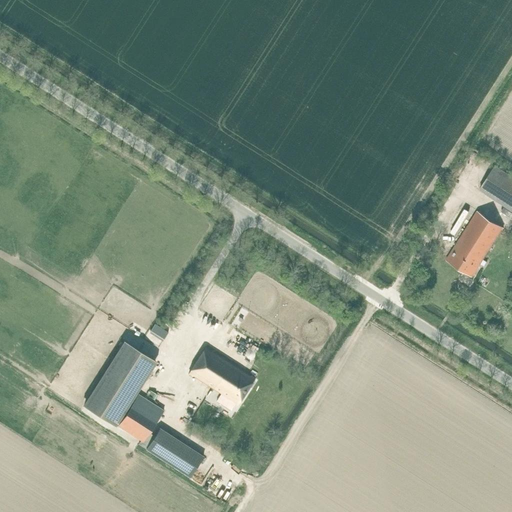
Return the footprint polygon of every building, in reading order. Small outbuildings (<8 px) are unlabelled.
[(511,175),(495,164),(479,189),(511,210),(511,175)] [(446,261),(472,277),(503,228),(478,211),(446,261)] [(82,405),(116,426),(157,361),(124,340),(82,405)] [(207,347),(189,373),(213,389),(220,394),(215,402),(229,411),(234,403),(237,405),(255,378),(207,347)] [(118,426),(143,442),(164,410),(139,394),(118,426)] [(176,406),(175,415),(185,416),(186,407),(176,406)] [(146,449),(190,478),(204,456),(160,427),(146,449)] [(211,492),(220,479),(215,476),(207,489),(211,492)]
